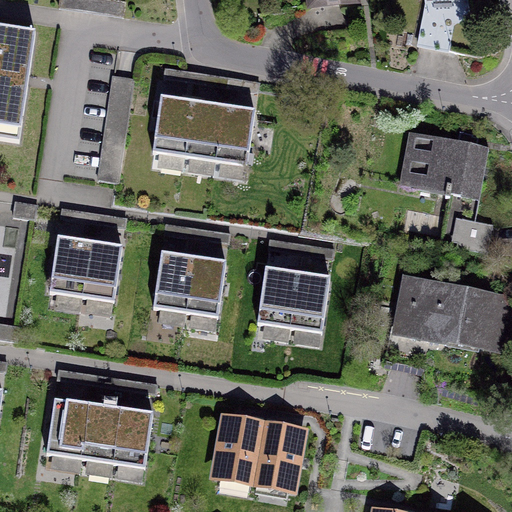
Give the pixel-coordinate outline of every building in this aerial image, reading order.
[(60,0),(60,11),(127,13),(127,0),(60,0)] [(430,0),(433,19),(425,17),(419,47),(465,56),(470,26),(471,22),(470,14),(468,0),(430,0)] [(0,140),(19,144),(35,35),(0,29),(0,140)] [(197,75),(165,71),(164,81),(195,85),(197,75)] [(228,80),(197,75),(195,85),(226,90),(228,80)] [(259,85),(228,80),(226,90),(258,95),(259,85)] [(192,105),(161,100),(153,155),(184,159),(192,105)] [(184,159),(215,164),(223,110),(192,105),(184,159)] [(223,110),(215,164),(247,169),(255,114),(223,110)] [(458,145),(413,136),(403,188),(446,196),(445,200),(449,201),(450,197),(466,200),(456,250),(486,256),(492,227),(475,223),(488,150),(472,147),(473,137),(460,135),(458,145)] [(94,216),(62,211),(61,221),(93,226),(94,216)] [(127,221),(94,216),(93,226),(125,231),(127,221)] [(198,231),(166,227),(165,237),(197,241),(198,231)] [(198,231),(197,241),(229,246),(230,236),(198,231)] [(50,295),(82,300),(90,245),(58,240),(50,295)] [(302,247),(270,242),(268,252),(300,256),(302,247)] [(90,245),(82,300),(114,304),(122,250),(90,245)] [(334,251),(302,247),(300,256),(333,261),(334,251)] [(194,261),(162,256),(153,310),(185,315),(194,261)] [(194,261),(185,315),(218,320),(226,265),(194,261)] [(257,326),(289,331),(298,276),(265,271),(257,326)] [(322,335),(330,281),(298,276),(289,331),(322,335)] [(511,302),(408,283),(392,366),(424,372),(430,341),(445,344),(445,341),(502,351),(511,302)] [(94,377),(59,372),(57,382),(93,387),(94,377)] [(125,382),(94,377),(93,387),(124,392),(125,382)] [(157,387),(125,382),(124,392),(156,397),(157,387)] [(90,407),(55,402),(47,456),(81,461),(90,407)] [(121,411),(90,407),(81,461),(113,466),(121,411)] [(121,411),(113,466),(145,470),(153,416),(121,411)] [(264,429),(226,422),(215,479),(254,485),(264,429)] [(264,429),(254,485),(292,492),(302,435),(264,429)]
